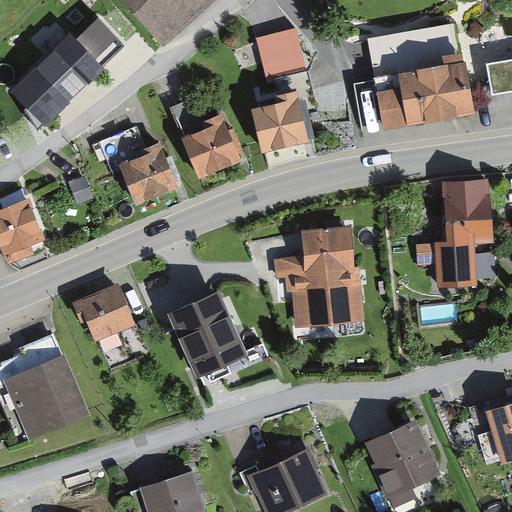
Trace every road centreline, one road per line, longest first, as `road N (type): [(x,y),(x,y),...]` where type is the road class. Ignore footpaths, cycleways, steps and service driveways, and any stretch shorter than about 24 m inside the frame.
road 1 (residential): [(0,490),(299,398),(391,390),(511,365)]
road 2 (tertiary): [(8,299),(292,186),(511,150)]
road 3 (residential): [(0,181),(239,0)]
